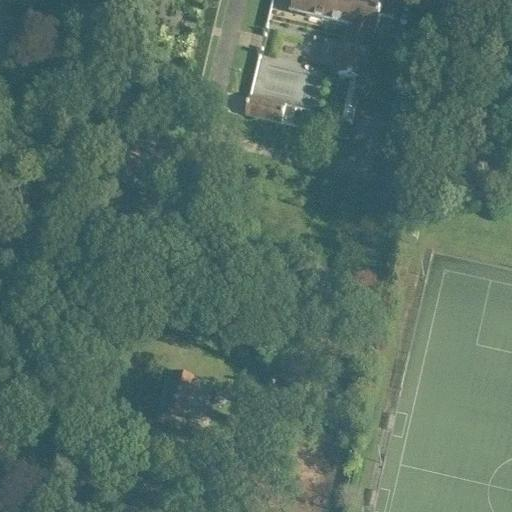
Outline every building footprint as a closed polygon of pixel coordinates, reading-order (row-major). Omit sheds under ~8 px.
[(165,0),(160,32),(198,38),(205,0),(165,0)] [(298,0),(295,15),(348,28),(337,75),(352,78),(362,81),(374,33),(376,34),(384,0),(383,0),(298,0)] [(352,125),(362,81),(352,78),(342,122),(352,125)] [(250,98),(245,117),(291,127),(295,109),(250,98)] [(416,99),(409,123),(427,128),(433,103),(416,99)] [(158,135),(113,123),(98,182),(144,193),(158,135)] [(191,143),(182,175),(203,181),(213,149),(191,143)] [(391,161),(388,177),(407,180),(410,165),(391,161)] [(205,421),(213,389),(168,378),(158,419),(163,420),(165,412),(205,421)]
